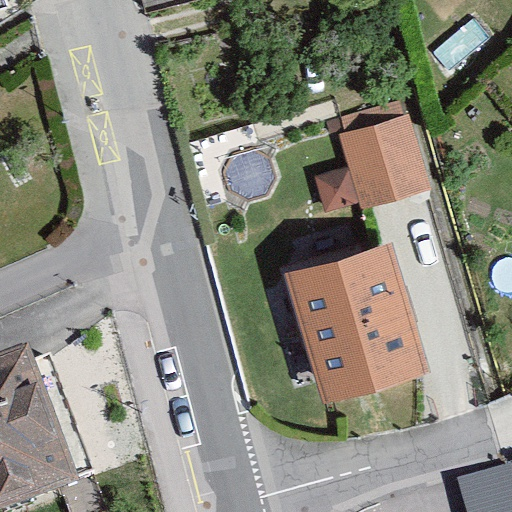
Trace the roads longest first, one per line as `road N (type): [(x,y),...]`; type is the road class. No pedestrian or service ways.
road 1 (residential): [(242,501),(511,431)]
road 2 (tertiary): [(242,501),(179,246)]
road 3 (tertiary): [(179,246),(113,0)]
road 4 (residential): [(0,318),(179,246)]
